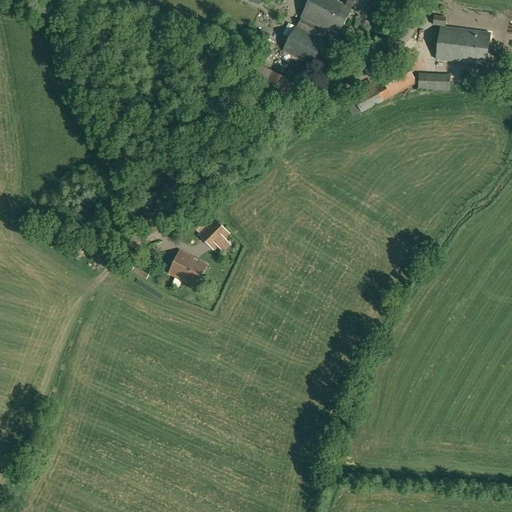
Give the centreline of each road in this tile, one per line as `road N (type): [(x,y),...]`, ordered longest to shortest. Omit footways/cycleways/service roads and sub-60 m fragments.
road 1 (unclassified): [(122,256),(380,61),(433,0)]
road 2 (track): [(511,483),(341,472)]
road 3 (track): [(122,256),(79,302),(52,363)]
